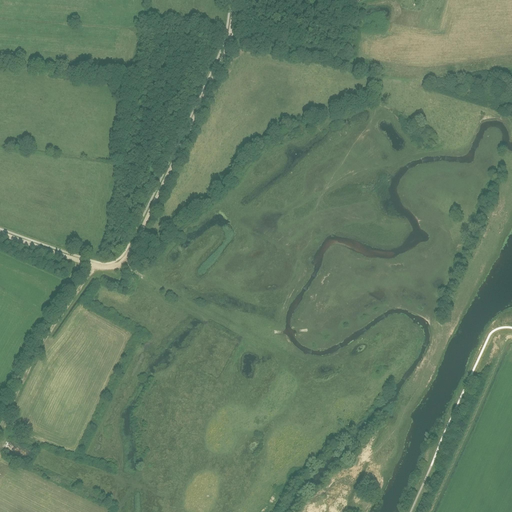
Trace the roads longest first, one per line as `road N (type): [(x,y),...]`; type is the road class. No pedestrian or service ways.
road 1 (track): [(95,266),(117,266),(128,254),(224,54),(233,0)]
road 2 (track): [(95,266),(49,330),(0,428)]
